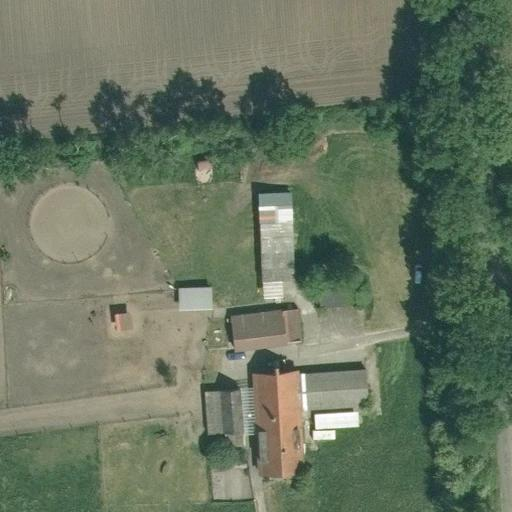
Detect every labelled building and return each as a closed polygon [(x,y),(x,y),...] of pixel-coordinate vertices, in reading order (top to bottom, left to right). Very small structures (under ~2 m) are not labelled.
[(270,295),(289,295),(289,280),(300,279),(297,190),(266,191),(270,295)] [(320,284),(321,312),(365,311),(364,282),(320,284)] [(217,307),(217,285),(184,286),(185,308),(217,307)] [(300,310),(231,317),(235,357),(304,349),(300,310)] [(368,373),(300,376),(302,415),(370,412),(368,373)] [(287,475),(304,475),(302,415),(300,376),(259,378),(263,476),(287,475)] [(242,391),(206,395),(210,438),(246,435),(242,391)]
